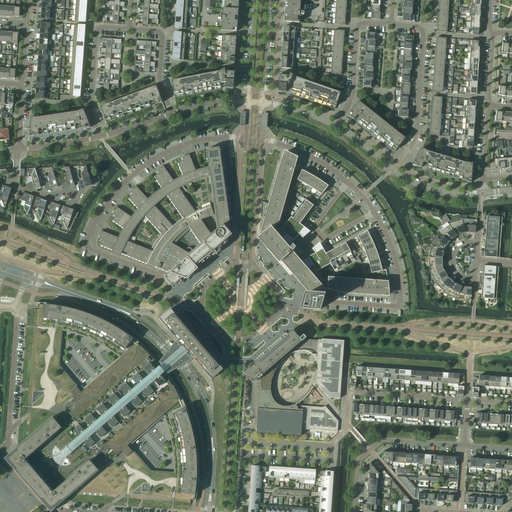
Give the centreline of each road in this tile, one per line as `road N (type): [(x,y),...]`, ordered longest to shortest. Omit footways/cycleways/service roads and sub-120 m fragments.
road 1 (residential): [(160,275),(87,248),(93,222),(158,156),(193,142),(245,139)]
road 2 (residential): [(236,261),(202,288),(200,303),(231,339),(248,338),(279,308),(279,295),(250,262)]
road 3 (residential): [(326,292),(329,302),(400,306),(395,260),(373,211)]
road 4 (tertiary): [(212,447),(206,401),(186,363),(157,330),(119,309)]
road 5 (tertiary): [(119,309),(189,380),(212,447)]
road 6 (residential): [(481,193),(419,185),(336,124)]
road 7 (residential): [(354,511),(359,460),(377,443),(464,445)]
road 8 (residential): [(406,153),(416,135),(423,33),(391,20)]
road 9 (residential): [(0,452),(17,306)]
road 10 (residential): [(99,137),(90,112),(96,32),(129,26)]
road 11 (residential): [(336,124),(352,92),(358,24),(391,20)]
road 12 (residential): [(346,181),(314,225),(319,232),(324,237),(373,211)]
road 13 (residential): [(245,139),(236,261)]
road 14 (residential): [(250,262),(258,140)]
